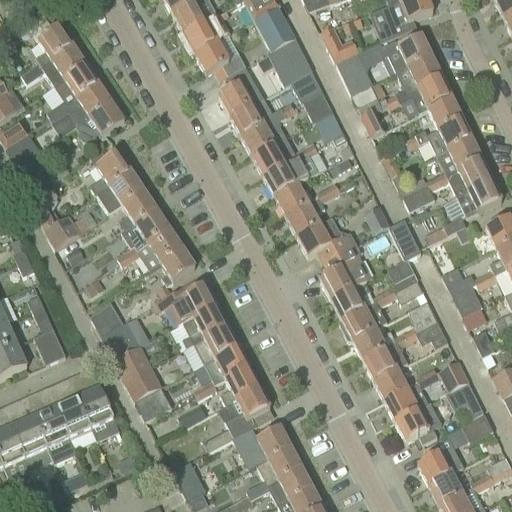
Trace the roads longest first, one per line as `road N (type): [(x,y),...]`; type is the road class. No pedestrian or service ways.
road 1 (residential): [(385,511),(104,0)]
road 2 (unclassified): [(511,136),(452,0)]
